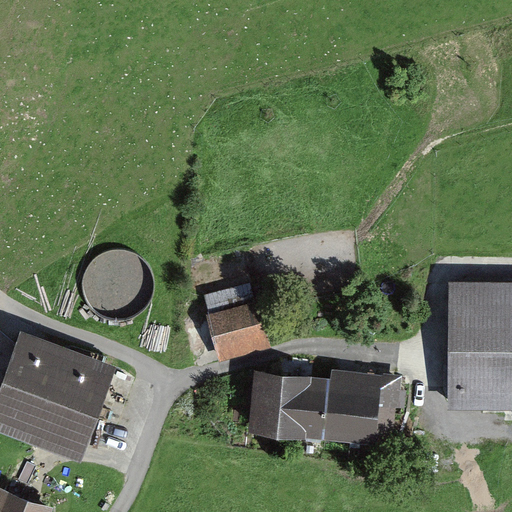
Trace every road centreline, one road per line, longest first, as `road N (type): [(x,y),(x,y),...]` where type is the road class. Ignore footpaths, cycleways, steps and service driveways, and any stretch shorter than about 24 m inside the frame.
road 1 (track): [(185,383),(298,349),(435,358)]
road 2 (track): [(0,302),(185,383)]
road 3 (track): [(511,263),(443,271),(434,384)]
road 4 (track): [(121,511),(166,406),(185,383)]
